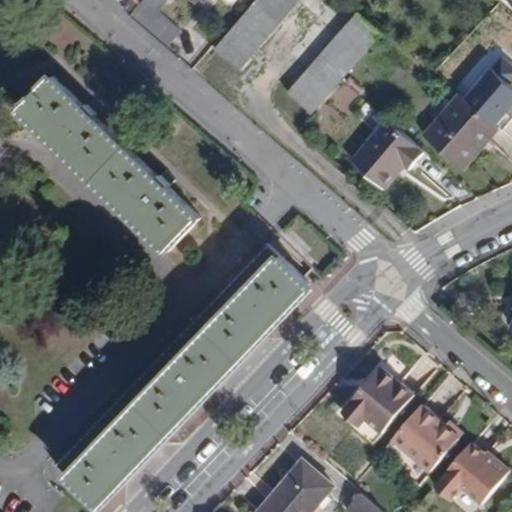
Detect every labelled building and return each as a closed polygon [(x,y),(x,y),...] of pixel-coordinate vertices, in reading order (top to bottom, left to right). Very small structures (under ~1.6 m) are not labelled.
[(170,46),(184,31),(161,12),(170,1),(169,0),(145,0),(133,13),(170,46)] [(239,71),(302,0),(257,0),(214,49),(239,71)] [(315,112),(384,32),(359,11),(291,91),(315,112)] [(511,61),(493,44),(455,87),(460,92),(498,125),(511,109),(511,61)] [(172,251),(202,218),(55,77),(25,108),(172,251)] [(467,169),(502,128),(498,125),(488,116),(460,92),(424,134),(467,169)] [(409,166),(423,149),(387,117),(351,159),(383,186),(404,162),(409,166)] [(57,463),(104,510),(315,288),(269,243),(57,463)] [(339,412),(372,441),(414,393),(400,380),(410,368),(392,353),(339,412)] [(423,479),(461,436),(423,403),(385,447),(423,479)] [(453,500),(467,511),(476,511),(511,470),(497,457),(494,460),(486,453),(473,442),(447,471),(464,487),(453,500)] [(486,453),(494,460),(497,457),(489,450),(486,453)] [(260,511),(312,511),(335,486),(305,460),(260,511)] [(352,511),(383,511),(363,494),(349,509),(352,511)]
